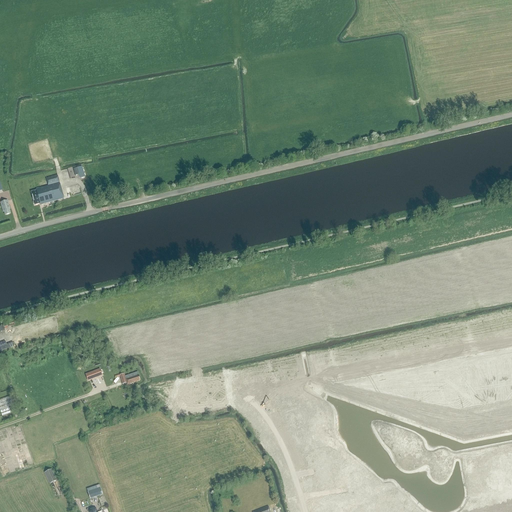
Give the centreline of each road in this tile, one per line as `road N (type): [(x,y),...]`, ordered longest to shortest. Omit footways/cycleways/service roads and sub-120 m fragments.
road 1 (unclassified): [(0,236),(511,115)]
road 2 (residential): [(511,421),(457,431),(333,383)]
road 3 (residential): [(333,383),(511,349)]
road 4 (residential): [(304,511),(282,448),(250,399)]
